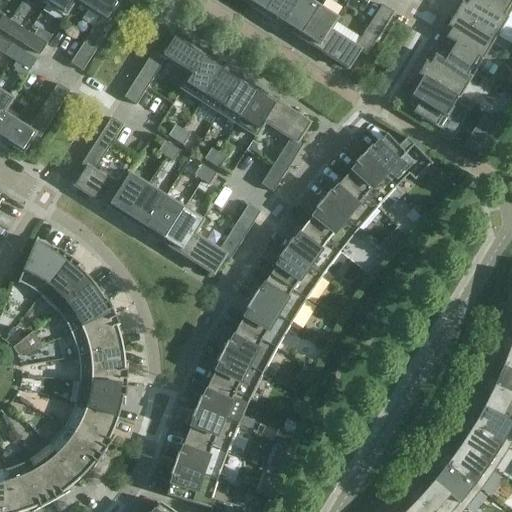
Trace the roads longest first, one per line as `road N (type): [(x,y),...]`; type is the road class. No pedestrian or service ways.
road 1 (residential): [(159,404),(225,286),(299,179),(373,109),(429,13)]
road 2 (residential): [(159,404),(146,331),(120,268),(39,191)]
road 3 (residential): [(113,89),(39,191)]
road 4 (residential): [(110,511),(133,488),(159,404)]
